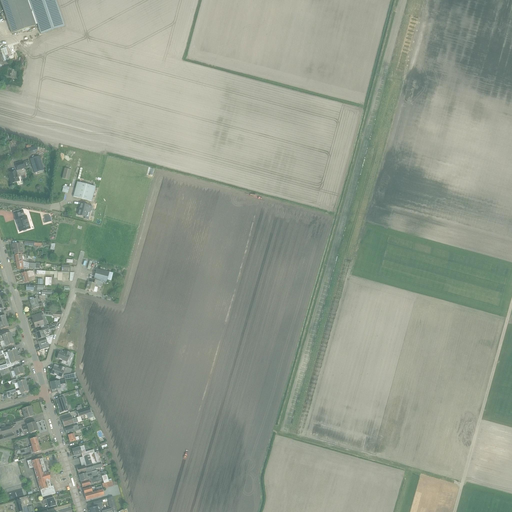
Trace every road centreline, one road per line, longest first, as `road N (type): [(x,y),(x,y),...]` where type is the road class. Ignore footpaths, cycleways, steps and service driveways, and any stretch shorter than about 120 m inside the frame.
road 1 (tertiary): [(37,367),(0,246)]
road 2 (residential): [(82,252),(49,358),(37,367)]
road 3 (tertiary): [(80,511),(45,394)]
